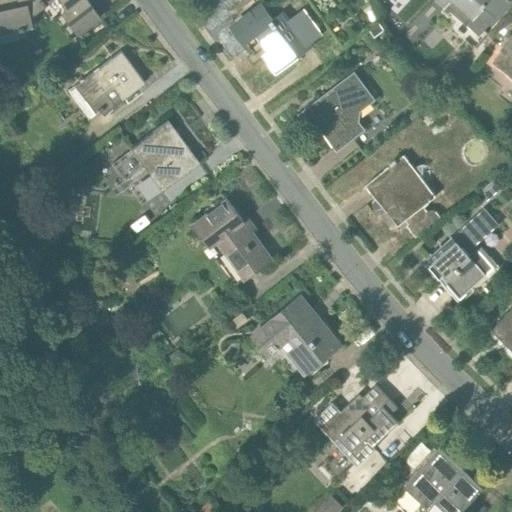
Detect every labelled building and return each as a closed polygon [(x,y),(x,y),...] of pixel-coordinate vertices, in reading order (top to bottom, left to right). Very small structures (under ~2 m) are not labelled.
[(0,0),(0,33),(17,29),(18,31),(32,28),(30,17),(52,0),(58,0),(64,7),(60,13),(77,34),(100,17),(87,0),(0,0)] [(453,0),(448,6),(479,35),(494,19),(482,8),(489,0),(453,0)] [(275,23),(264,8),(234,30),(246,45),(258,37),(271,54),(266,58),(278,75),(315,48),(303,31),(298,34),(285,16),(275,23)] [(511,45),(508,51),(505,49),(493,64),(511,78),(511,45)] [(103,114),(145,83),(121,51),(67,91),(88,118),(100,110),(103,114)] [(374,98),(372,99),(354,76),(310,109),(312,112),(305,118),(317,134),(324,128),(338,147),(351,137),(361,149),(394,124),(374,98)] [(435,123),(445,115),(438,105),(427,112),(435,123)] [(176,120),(196,153),(205,147),(186,114),(176,120)] [(143,204),(199,162),(168,121),(112,162),(143,204)] [(423,206),(436,196),(405,156),(367,185),(377,198),(375,199),(374,200),(373,201),(373,203),(373,204),(374,206),(376,208),(377,208),(381,207),(383,206),(398,225),(405,220),(408,224),(417,236),(440,217),(435,211),(434,210),(429,210),(426,211),(423,206)] [(477,193),(485,203),(495,194),(487,184),(477,193)] [(271,258),(227,200),(196,224),(212,245),(218,240),(246,277),(271,258)] [(478,250),(474,246),(498,225),(485,210),(431,258),(443,271),(440,274),(461,297),(487,274),(490,277),(500,268),(482,247),(478,250)] [(341,344),(301,296),(252,337),(269,358),(289,341),(294,347),(286,353),(303,375),(315,366),(341,344)] [(511,309),(492,330),(507,346),(509,344),(511,347),(511,309)] [(177,349),(168,356),(174,364),(184,357),(177,349)] [(314,420),(340,446),(359,465),(377,448),(375,445),(400,421),(390,411),(396,404),(377,384),(363,397),(360,393),(341,411),(333,402),(314,420)] [(411,479),(405,486),(421,501),(420,503),(420,504),(420,506),(420,508),(422,509),(423,511),(425,511),(427,511),(428,510),(430,509),(434,511),(460,511),(483,487),(440,447),(411,479)] [(337,511),(343,507),(328,492),(318,503),(320,505),(313,511),(337,511)] [(211,500),(198,511),(208,511),(216,506),(211,500)]
